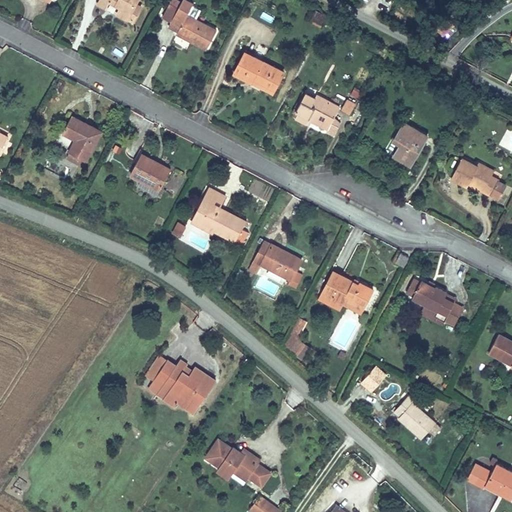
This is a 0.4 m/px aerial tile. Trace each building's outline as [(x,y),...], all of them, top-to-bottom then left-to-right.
[(114,0),(101,0),(100,3),(111,8),(114,0)] [(120,13),(138,21),(144,7),(138,4),(139,0),(115,0),(124,4),(120,13)] [(208,47),(219,28),(191,12),(197,1),(194,0),(186,0),(182,7),(173,24),(181,28),(179,32),(208,47)] [(173,24),(182,7),(174,3),(165,20),(173,24)] [(315,10),(309,22),(321,28),(327,16),(315,10)] [(260,18),(271,23),(274,17),(264,11),(260,18)] [(283,72),(245,51),(235,71),(250,79),(252,76),(275,88),(283,72)] [(275,88),(252,76),(250,79),(272,92),(275,88)] [(331,125),(342,102),(321,91),(319,94),(309,89),(300,106),(302,107),(298,116),(314,124),(317,118),(331,125)] [(349,94),(343,106),(352,110),(358,99),(349,94)] [(115,119),(124,124),(130,113),(120,109),(115,119)] [(106,128),(73,112),(65,128),(80,135),(75,145),(73,148),(92,157),(106,128)] [(413,162),(427,134),(405,122),(396,138),(400,140),(393,153),(413,162)] [(9,133),(0,128),(0,151),(0,152),(9,133)] [(80,135),(65,128),(60,137),(75,145),(80,135)] [(92,157),(73,148),(70,154),(88,163),(92,157)] [(158,194),(173,165),(143,150),(132,171),(143,176),(139,184),(158,194)] [(476,165),(460,157),(450,176),(466,184),(468,181),(493,193),(500,179),(493,175),(497,168),(479,159),(476,165)] [(220,206),(211,201),(216,190),(206,185),(188,221),(198,226),(201,219),(215,227),(242,240),(247,231),(241,228),(246,219),(220,206)] [(216,190),(211,201),(220,206),(225,195),(216,190)] [(215,227),(201,219),(198,226),(212,233),(215,227)] [(179,240),(187,226),(176,220),(168,234),(179,240)] [(263,266),(292,280),(302,259),(274,246),(273,248),(261,242),(251,264),(262,269),(263,266)] [(404,268),(409,257),(400,253),(395,263),(404,268)] [(361,282),(334,269),(323,291),(341,300),(344,293),(367,304),(375,287),(363,280),(361,282)] [(415,296),(422,282),(411,277),(404,291),(415,296)] [(431,309),(442,314),(439,320),(452,326),(461,308),(442,299),(446,291),(423,279),(422,282),(415,296),(413,300),(431,309)] [(465,300),(446,291),(442,299),(461,308),(465,300)] [(367,304),(344,293),(341,300),(363,311),(367,304)] [(439,320),(442,314),(431,309),(428,315),(439,320)] [(282,348),(304,359),(311,346),(298,340),(307,322),(298,317),(282,348)] [(511,361),(511,339),(497,332),(488,350),(511,361)] [(151,377),(165,357),(155,351),(142,371),(151,377)] [(147,385),(164,395),(175,402),(199,366),(195,363),(194,365),(189,373),(181,368),(187,360),(180,355),(174,363),(165,357),(151,377),(147,385)] [(189,373),(194,365),(187,360),(181,368),(189,373)] [(193,414),(216,376),(199,366),(175,402),(192,413),(193,414)] [(373,391),(386,375),(375,366),(362,383),(373,391)] [(399,414),(396,416),(419,437),(427,428),(433,433),(439,427),(433,422),(434,420),(411,400),(413,398),(408,393),(393,409),(399,414)] [(170,411),(175,402),(164,395),(155,409),(166,417),(170,411)] [(192,413),(175,402),(170,411),(186,421),(192,413)] [(220,435),(207,453),(220,463),(218,466),(230,474),(235,468),(239,462),(251,471),(249,473),(262,482),(271,469),(259,460),(261,457),(249,447),(246,452),(242,448),(234,443),(233,445),(220,435)] [(486,483),(511,496),(511,494),(511,470),(493,461),(488,470),(477,465),(468,483),(483,491),(486,483)] [(239,462),(235,468),(246,476),(249,473),(251,471),(239,462)] [(252,506),(258,511),(268,497),(262,493),(252,506)] [(268,497),(258,511),(259,511),(285,511),(287,510),(268,497)] [(337,511),(342,505),(333,498),(328,505),(337,511)]
